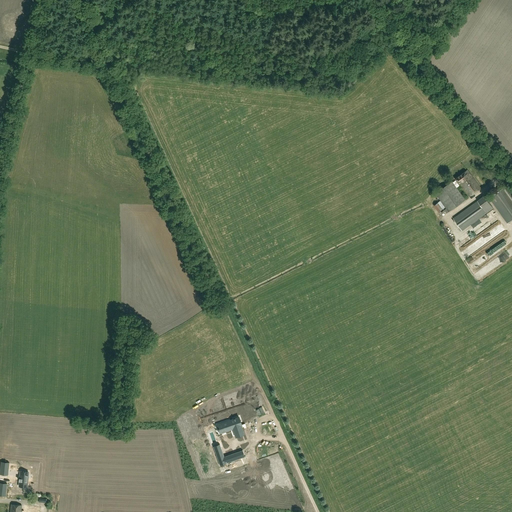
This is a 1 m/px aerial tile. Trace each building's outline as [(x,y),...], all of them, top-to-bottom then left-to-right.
[(467,170),(455,178),(459,183),(460,182),(471,196),(481,188),(467,170)] [(435,193),(446,208),(444,210),(446,213),(449,212),(465,200),(452,181),(435,193)] [(489,197),(508,223),(511,219),(511,185),(510,183),(489,197)] [(493,208),(484,196),(453,218),(462,231),(493,208)] [(415,214),(421,208),(418,206),(413,211),(415,214)] [(485,234),(473,239),(476,246),(486,242),(485,239),(486,238),(485,234)] [(498,260),(511,252),(511,239),(509,241),(508,240),(505,242),(504,240),(483,251),(487,257),(491,254),(492,257),(495,256),(498,260)] [(466,255),(476,247),(472,241),(462,249),(466,255)] [(210,408),(178,417),(181,427),(213,419),(210,408)] [(239,417),(222,423),(225,431),(233,428),(236,437),(244,434),(241,425),(242,425),(239,417)] [(217,439),(219,446),(235,440),(232,433),(217,439)] [(214,450),(220,466),(226,463),(221,447),(214,450)] [(226,455),(229,462),(245,456),(242,450),(226,455)] [(20,471),(19,486),(27,487),(28,472),(20,471)]
